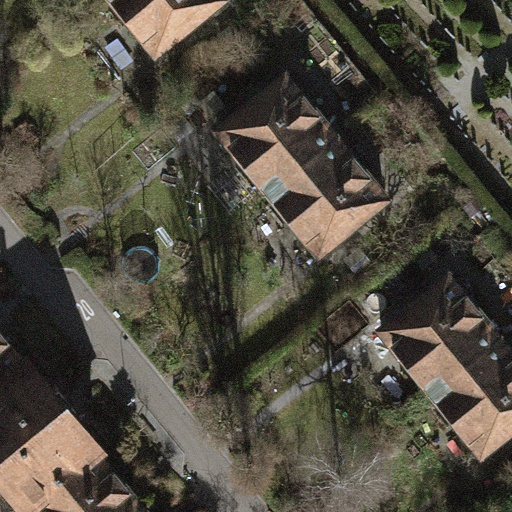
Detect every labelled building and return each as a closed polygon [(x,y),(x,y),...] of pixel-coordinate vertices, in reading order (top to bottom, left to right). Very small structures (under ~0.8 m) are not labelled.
[(222,0),(112,0),(157,53),(222,0)] [(219,130),(269,192),(337,137),(286,76),(219,130)] [(387,199),(337,137),(269,192),(320,254),(387,199)] [(381,330),(433,393),(500,338),(449,276),(381,330)] [(0,383),(24,364),(0,334),(0,383)] [(511,429),(511,352),(500,338),(433,393),(482,454),(511,429)] [(0,477),(27,511),(31,508),(97,453),(101,450),(73,417),(79,413),(60,389),(54,394),(27,361),(24,364),(0,383),(0,477)] [(31,508),(34,511),(145,511),(97,453),(31,508)]
